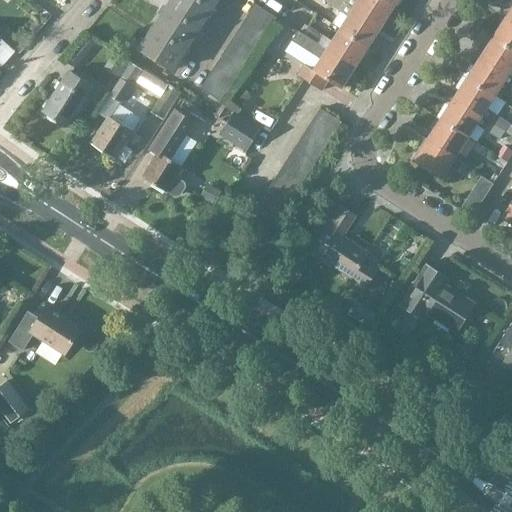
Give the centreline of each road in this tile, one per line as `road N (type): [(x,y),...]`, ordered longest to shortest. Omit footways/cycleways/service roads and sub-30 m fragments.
road 1 (tertiary): [(456,469),(29,193)]
road 2 (residential): [(511,272),(369,174),(369,133),(458,0)]
road 3 (residential): [(0,107),(88,0)]
